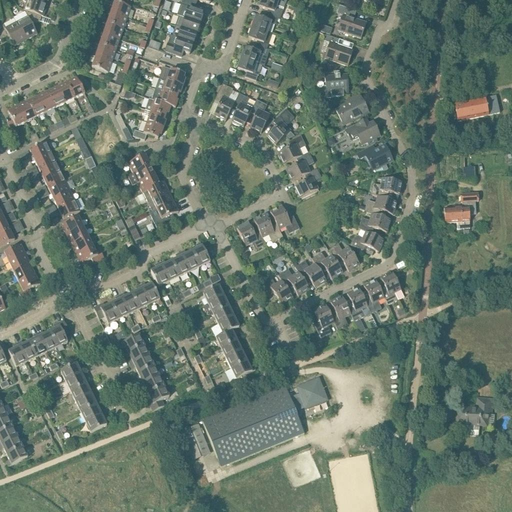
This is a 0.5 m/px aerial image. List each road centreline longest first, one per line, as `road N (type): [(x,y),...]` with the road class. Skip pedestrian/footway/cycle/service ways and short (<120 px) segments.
road 1 (residential): [(274,320),(389,263),(412,180),(365,74),(396,0)]
road 2 (residential): [(0,483),(299,364)]
road 3 (residential): [(437,68),(422,316)]
road 4 (unclassified): [(422,316),(408,511)]
road 5 (residential): [(196,124),(251,142),(279,187),(275,198),(213,226)]
road 6 (residential): [(67,293),(102,287),(138,269),(144,255),(213,226)]
road 7 (residential): [(67,293),(38,251),(34,218),(0,150)]
road 8 (residential): [(129,418),(67,293)]
road 9 (residential): [(299,364),(422,316)]
